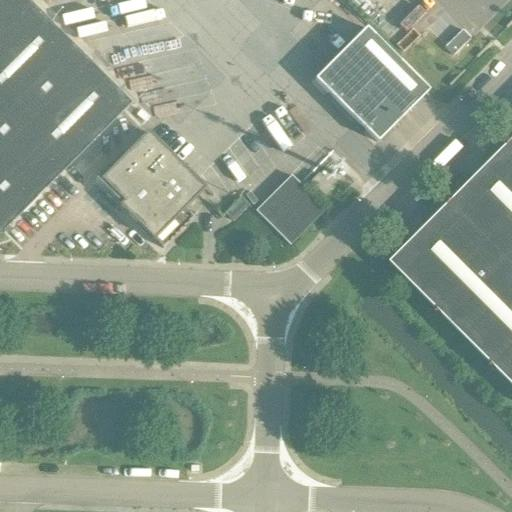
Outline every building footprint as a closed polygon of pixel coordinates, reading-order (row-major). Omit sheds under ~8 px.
[(0,0),(0,237),(2,238),(2,234),(130,106),(24,0),(0,0)] [(377,144),(428,93),(395,60),(389,54),(365,30),(314,82),(377,144)] [(94,181),(119,208),(170,157),(147,134),(123,159),(119,155),(94,181)] [(511,145),(392,266),(511,385),(511,145)] [(170,157),(119,208),(154,242),(154,241),(162,250),(186,226),(177,218),(204,190),(170,157)] [(324,198),(332,190),(318,175),(309,184),(324,198)] [(291,177),(255,213),(289,247),(325,211),(291,177)] [(223,214),(224,215),(232,223),(248,207),(239,198),(223,214)]
